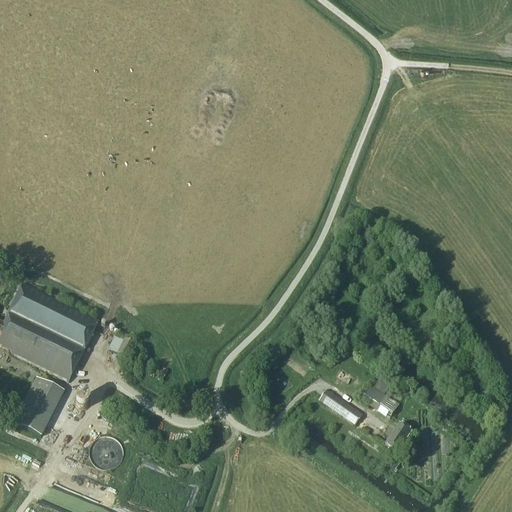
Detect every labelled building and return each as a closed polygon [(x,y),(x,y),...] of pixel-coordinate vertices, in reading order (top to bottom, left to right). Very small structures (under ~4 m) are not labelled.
[(68,384),(99,323),(22,286),(3,326),(0,324),(0,347),(10,353),(9,355),(40,370),(68,384)] [(119,341),(114,338),(108,351),(127,361),(135,346),(128,343),(130,338),(122,334),(119,341)] [(386,398),(384,397),(393,383),(373,369),(371,372),(378,376),(370,387),(361,400),(389,420),(399,405),(387,397),(386,398)] [(41,439),(64,393),(36,379),(13,425),(41,439)] [(319,402),(356,427),(362,417),(326,392),(319,402)] [(83,397),(82,397),(81,397),(80,397),(79,398),(77,399),(76,400),(76,401),(75,402),(75,403),(75,404),(75,405),(75,407),(76,407),(76,408),(77,409),(77,410),(78,410),(79,411),(80,411),(81,411),(82,411),(83,411),(84,411),(86,410),(87,409),(88,408),(88,407),(89,407),(89,405),(89,404),(89,403),(89,402),(88,401),(88,400),(87,400),(87,399),(86,398),(85,398),(84,397),(83,397)] [(411,433),(400,425),(385,447),(396,455),(411,433)]
